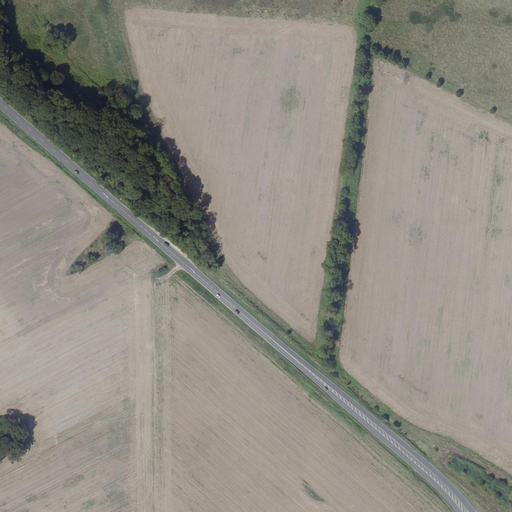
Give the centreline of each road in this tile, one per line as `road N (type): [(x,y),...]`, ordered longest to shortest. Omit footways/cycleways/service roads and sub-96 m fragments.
road 1 (primary): [(267,335),(0,104)]
road 2 (primary): [(472,511),(434,470),(267,335)]
road 3 (primary): [(267,335),(459,511)]
